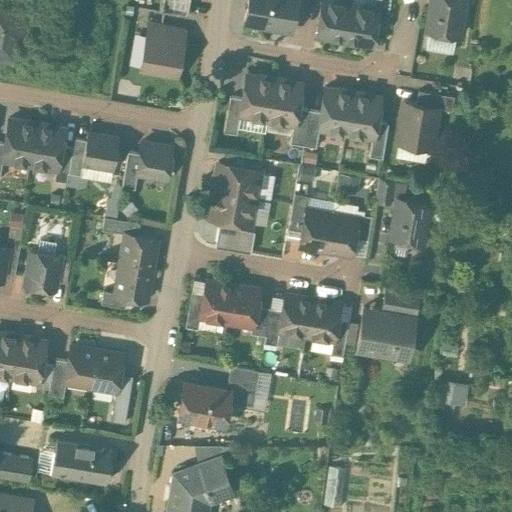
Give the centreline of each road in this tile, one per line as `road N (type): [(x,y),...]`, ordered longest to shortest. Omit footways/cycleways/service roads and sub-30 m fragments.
road 1 (residential): [(0,89),(201,125)]
road 2 (residential): [(164,332),(134,511)]
road 3 (residential): [(384,71),(214,42)]
road 4 (residential): [(346,277),(179,249)]
road 5 (residential): [(0,303),(164,332)]
road 6 (residential): [(201,125),(179,249)]
